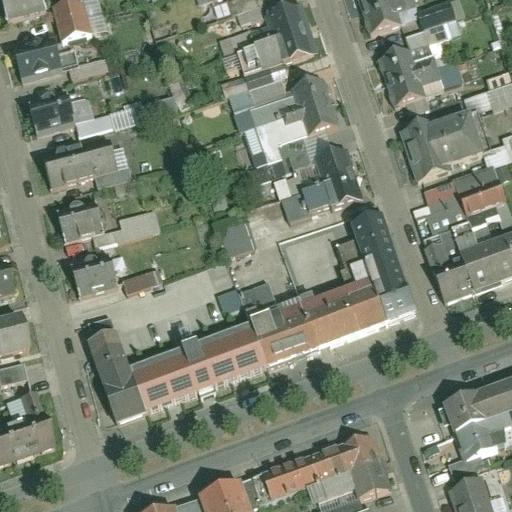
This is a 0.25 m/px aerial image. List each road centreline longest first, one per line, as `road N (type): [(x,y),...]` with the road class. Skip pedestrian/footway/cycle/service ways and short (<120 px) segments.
road 1 (residential): [(91,471),(0,121)]
road 2 (residential): [(326,0),(443,340)]
road 3 (residential): [(102,505),(387,401)]
road 4 (residential): [(375,366),(91,471)]
